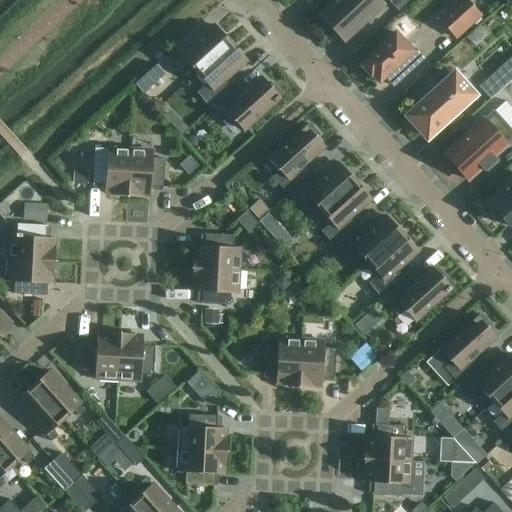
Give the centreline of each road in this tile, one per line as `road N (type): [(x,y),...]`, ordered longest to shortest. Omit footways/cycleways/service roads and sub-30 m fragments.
road 1 (residential): [(496,272),(323,87)]
road 2 (residential): [(496,272),(325,425)]
road 3 (residential): [(323,87),(154,237)]
road 4 (residential): [(91,293),(0,375)]
road 5 (residential): [(325,425),(323,485),(261,482)]
road 6 (residential): [(325,425),(264,422),(261,482)]
